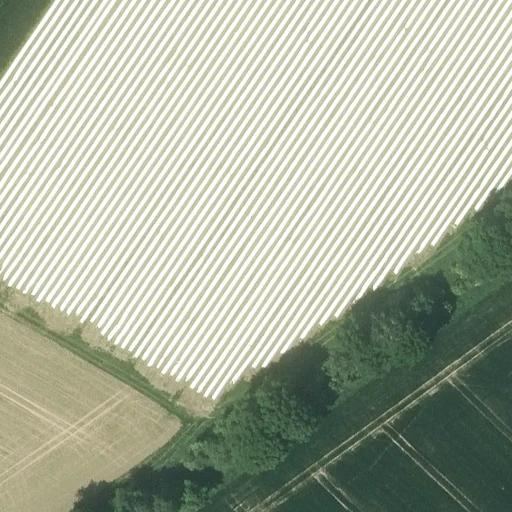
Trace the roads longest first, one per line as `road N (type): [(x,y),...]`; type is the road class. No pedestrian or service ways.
road 1 (track): [(511,215),(396,303),(84,511)]
road 2 (track): [(201,511),(511,287)]
road 3 (track): [(0,309),(218,422)]
